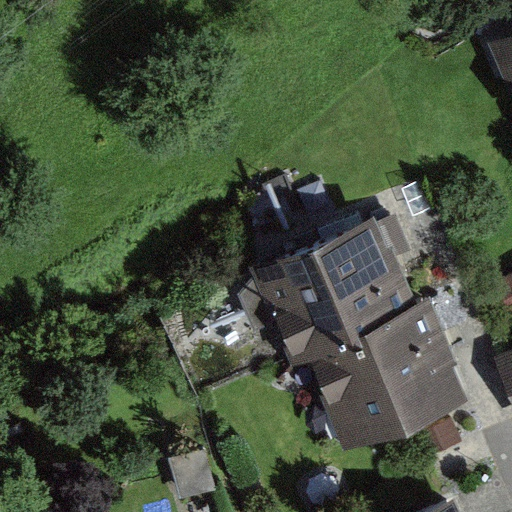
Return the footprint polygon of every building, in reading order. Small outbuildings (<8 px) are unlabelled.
[(511,25),(489,35),(511,91),(511,25)] [(362,321),(417,299),(395,244),(389,246),(374,211),(250,261),(292,364),(313,356),(367,334),(362,321)] [(511,269),(496,278),(511,307),(511,269)] [(460,355),(435,291),(417,299),(362,321),(367,334),(313,356),(347,440),(466,393),(452,358),(460,355)] [(511,349),(496,356),(511,394),(511,349)] [(208,447),(175,455),(184,494),(217,487),(208,447)] [(472,511),(464,490),(407,511),(472,511)]
